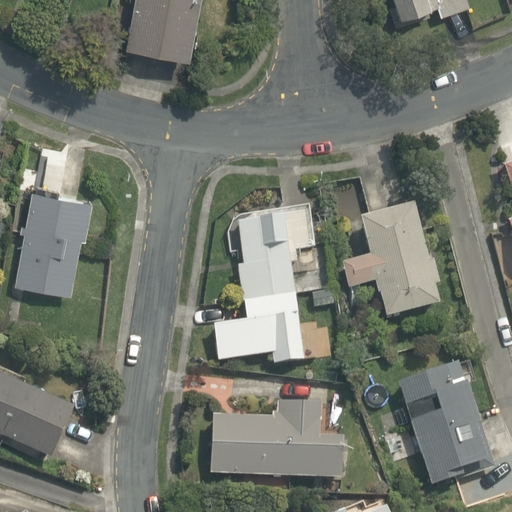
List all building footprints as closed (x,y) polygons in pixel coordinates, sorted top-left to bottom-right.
[(193,0),(125,0),(119,44),(186,53),(193,0)] [(384,0),(389,16),(428,5),(431,16),(464,7),(461,0),(384,0)] [(511,205),(498,211),(511,250),(511,151),(495,158),(511,205)] [(88,191),(25,183),(13,284),(67,290),(73,239),(82,240),(88,191)] [(426,254),(417,257),(400,204),(348,221),(359,255),(338,262),(346,286),(367,279),(380,319),(432,302),(426,284),(435,281),(426,254)] [(298,360),(274,212),(224,220),(240,317),(206,323),(212,358),(267,349),(269,365),(298,360)] [(458,467),(485,456),(445,362),(391,385),(399,404),(423,394),(430,411),(385,430),(389,439),(404,432),(428,490),(462,476),(458,467)] [(0,372),(0,438),(40,461),(68,411),(0,372)] [(283,398),(284,383),(231,379),(229,413),(210,412),(206,469),(339,478),(342,434),(312,432),(314,400),(283,398)]
